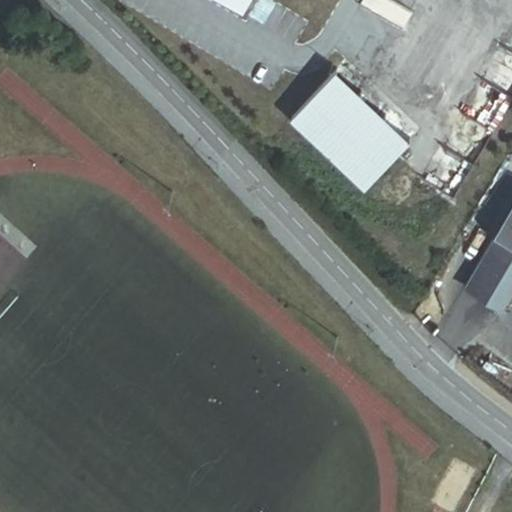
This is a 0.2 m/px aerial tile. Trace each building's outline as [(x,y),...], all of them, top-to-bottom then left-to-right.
[(227,0),(244,10),(249,0),(227,0)] [(333,65),(287,116),(366,186),(411,135),(333,65)] [(511,210),(482,257),(490,263),(505,238),(511,241),(511,210)] [(490,263),(472,290),(499,307),(511,286),(511,241),(505,238),(490,263)] [(490,263),(482,257),(464,285),(472,290),(490,263)]
